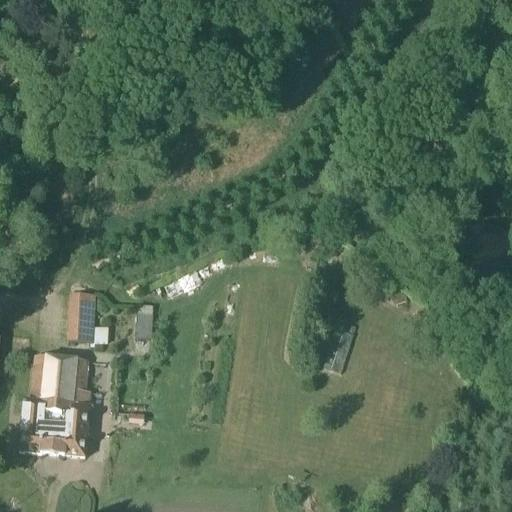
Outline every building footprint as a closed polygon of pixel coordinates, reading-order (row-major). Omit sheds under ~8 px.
[(189,312),(216,297),(208,283),(181,298),(189,312)] [(113,319),(113,305),(94,304),(94,299),(68,297),(65,345),(92,346),(94,318),(113,319)] [(150,343),(151,310),(135,310),(134,343),(150,343)] [(351,339),(353,331),(348,329),(345,337),(332,333),(320,371),(339,377),(351,339)] [(107,332),(93,331),(92,347),(106,348),(107,332)] [(84,462),(90,396),(84,396),(87,364),(34,359),(30,403),(23,403),(20,437),(21,437),(19,455),(38,457),(38,458),(58,460),(65,460),(84,462)]
